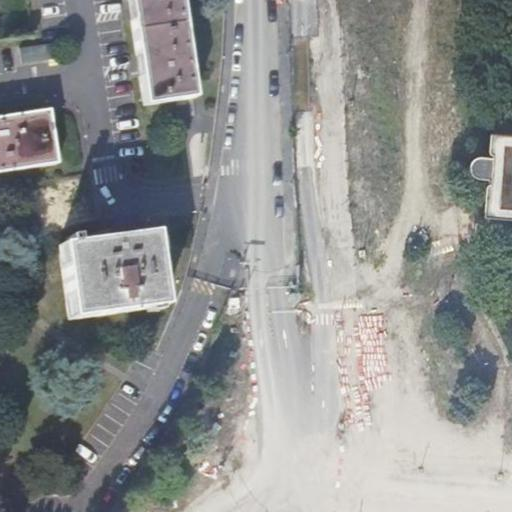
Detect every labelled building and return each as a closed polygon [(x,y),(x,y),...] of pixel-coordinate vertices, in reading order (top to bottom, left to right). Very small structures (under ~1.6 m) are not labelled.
[(127,0),(143,107),(167,103),(193,100),(178,0),(127,0)] [(19,48),(21,64),(54,60),(52,44),(19,48)] [(0,174),(55,166),(47,113),(2,120),(0,120),(0,174)] [(511,133),(496,132),(495,151),(495,152),(497,154),(499,154),(499,157),(486,156),(482,157),(477,160),(475,165),(476,171),(478,174),(481,177),(484,178),(498,179),(498,183),(497,183),(494,183),(492,185),(492,187),(490,216),(511,218),(511,133)] [(57,248),(66,314),(67,322),(73,321),(118,315),(161,310),(152,238),(151,235),(104,242),(72,246),(71,240),(63,241),(63,247),(57,248)]
